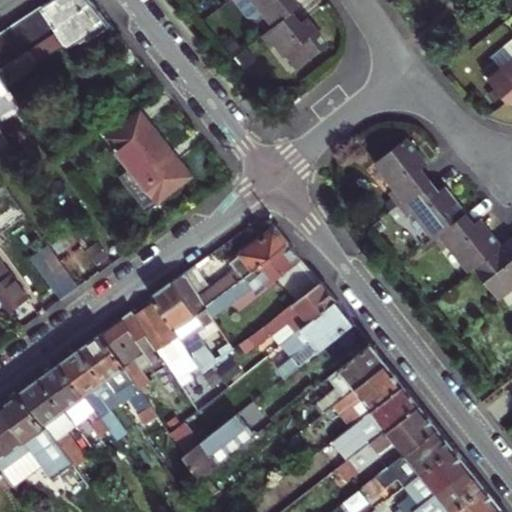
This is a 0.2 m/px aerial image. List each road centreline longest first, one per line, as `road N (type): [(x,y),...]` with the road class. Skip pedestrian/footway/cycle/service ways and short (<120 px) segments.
road 1 (tertiary): [(273,181),(511,482)]
road 2 (tertiary): [(0,379),(273,181)]
road 3 (tertiary): [(273,181),(130,0)]
road 4 (residential): [(273,181),(409,68)]
road 5 (residential): [(409,68),(464,133),(511,149)]
